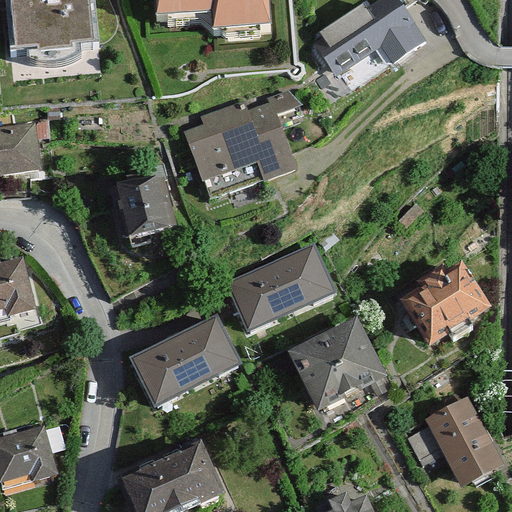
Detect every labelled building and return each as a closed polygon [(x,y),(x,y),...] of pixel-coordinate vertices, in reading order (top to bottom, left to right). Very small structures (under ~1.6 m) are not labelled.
[(0,0),(1,67),(97,65),(96,0),(0,0)] [(148,0),(149,21),(208,20),(209,36),(265,34),(263,0),(148,0)] [(397,0),(383,0),(312,44),(339,88),(385,60),(393,72),(428,51),(397,0)] [(292,92),(182,133),(210,206),(296,174),(276,120),(299,112),(292,92)] [(50,121),(0,128),(0,183),(38,180),(36,144),(49,145),(50,121)] [(160,172),(107,187),(122,243),(176,228),(160,172)] [(312,250),(225,285),(247,337),(334,301),(312,250)] [(0,265),(0,326),(35,318),(19,260),(0,265)] [(459,267),(395,313),(429,359),(492,313),(459,267)] [(133,364),(158,414),(242,371),(216,321),(133,364)] [(350,330),(287,359),(322,432),(385,402),(350,330)] [(502,471),(466,406),(405,439),(425,475),(443,465),(459,494),(502,471)] [(58,477),(42,428),(0,441),(0,477),(5,494),(58,477)] [(114,482),(126,511),(192,511),(222,500),(200,447),(114,482)] [(332,511),(368,511),(365,502),(347,509),(344,501),(330,506),(332,511)]
